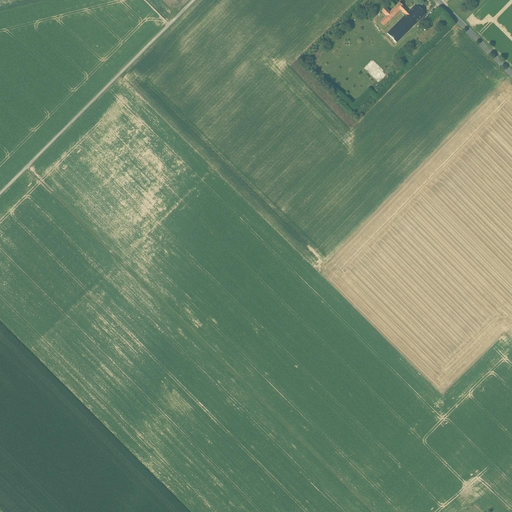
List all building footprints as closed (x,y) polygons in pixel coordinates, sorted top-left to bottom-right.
[(386,16),(380,22),(383,26),(400,9),(405,15),(408,12),(400,3),(390,12),(386,16)] [(385,7),(381,11),(386,16),(390,12),(385,7)] [(424,17),(414,7),(408,12),(405,15),(415,25),(424,17)] [(415,25),(405,15),(397,23),(407,33),(415,25)] [(397,23),(387,33),(397,43),(407,33),(397,23)] [(372,58),(363,68),(363,69),(361,71),(375,86),(388,74),(385,71),(372,58)]
